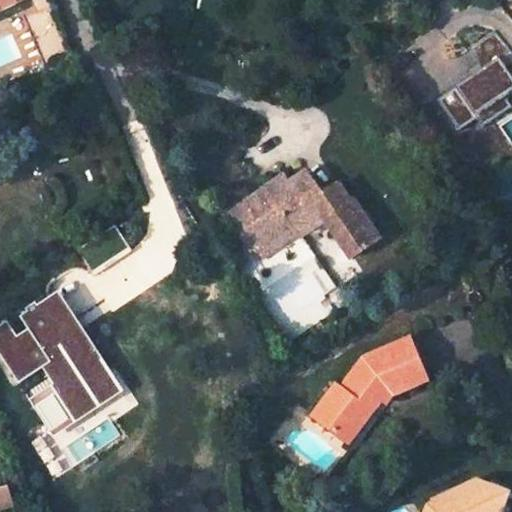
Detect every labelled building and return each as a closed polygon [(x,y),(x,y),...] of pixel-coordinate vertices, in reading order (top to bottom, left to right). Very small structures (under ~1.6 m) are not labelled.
[(0,0),(0,4),(1,9),(23,0),(0,0)] [(427,77),(460,131),(503,105),(498,97),(511,88),(511,75),(494,46),(484,52),(487,58),(468,70),(460,57),(427,77)] [(280,178),(225,216),(246,249),(261,239),(265,246),(291,228),(295,234),(297,239),(331,215),(358,255),(377,241),(350,201),(347,204),(335,186),(319,197),(304,174),(286,186),(280,178)] [(77,246),(91,272),(130,250),(116,225),(77,246)] [(261,239),(246,249),(254,261),(295,234),(291,228),(265,246),(261,239)] [(26,329),(0,347),(0,356),(20,386),(42,370),(53,385),(51,387),(64,407),(88,391),(85,385),(107,370),(101,363),(106,360),(87,334),(79,339),(77,335),(64,344),(55,330),(67,322),(50,297),(38,306),(34,300),(22,308),(26,314),(19,318),(26,329)] [(336,385),(311,414),(334,434),(346,420),(354,425),(366,410),(371,414),(383,400),(374,391),(382,383),(393,397),(431,382),(413,339),(366,359),(340,389),(336,385)] [(374,391),(383,400),(393,397),(382,383),(374,391)] [(346,420),(334,434),(351,449),(388,404),(383,400),(371,414),(366,410),(354,425),(346,420)] [(478,480),(444,494),(445,496),(428,503),(425,511),(507,511),(508,509),(505,508),(511,493),(478,480)] [(0,487),(0,506),(13,503),(7,485),(0,487)] [(83,508),(84,511),(106,511),(102,500),(83,508)]
